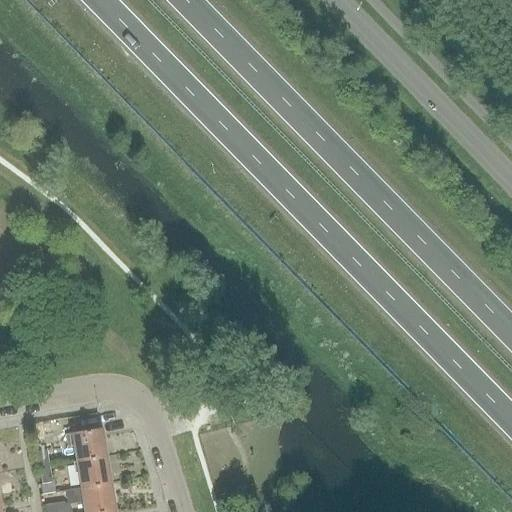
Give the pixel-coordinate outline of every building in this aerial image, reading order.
[(108,457),(103,429),(65,435),(67,448),(73,447),(76,462),(108,457)] [(38,468),(49,466),(47,450),(36,452),(38,468)] [(112,484),(108,457),(76,462),(80,489),(112,484)] [(52,483),(49,466),(38,468),(41,485),(52,483)] [(109,511),(116,511),(112,484),(80,489),(65,491),(67,505),(83,502),(84,511),(109,511)]
